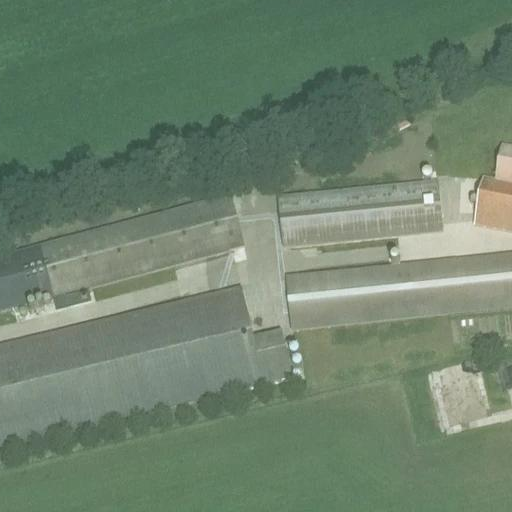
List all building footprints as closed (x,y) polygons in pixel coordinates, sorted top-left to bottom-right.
[(511,148),(501,146),(495,182),(483,180),(474,228),(511,234),(511,148)] [(283,249),(441,233),(436,185),(278,202),(283,249)] [(0,260),(0,312),(49,300),(242,248),(230,200),(0,260)] [(511,258),(285,282),(290,332),(511,308),(511,258)] [(251,343),(239,293),(0,349),(0,448),(289,379),(279,337),(251,343)]
